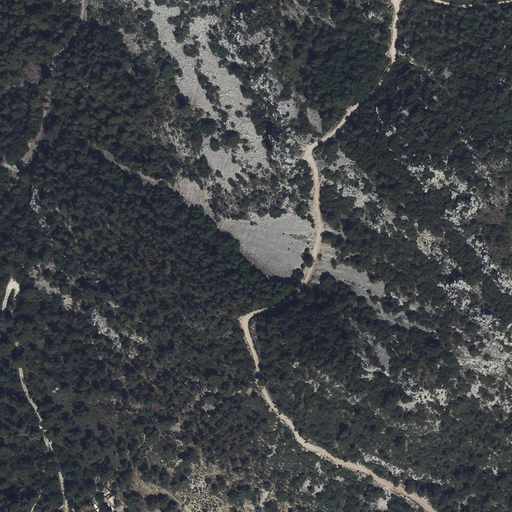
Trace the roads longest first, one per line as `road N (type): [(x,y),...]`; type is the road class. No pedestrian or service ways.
road 1 (track): [(433,511),(303,441),(269,399),(245,324),(303,284),(319,233),(309,150),(378,86),(394,56),(398,0)]
road 2 (track): [(79,511),(65,496),(24,381),(13,334),(18,290),(9,285),(0,322)]
road 3 (unclassified): [(0,209),(33,154),(58,64),(85,22),(86,0)]
